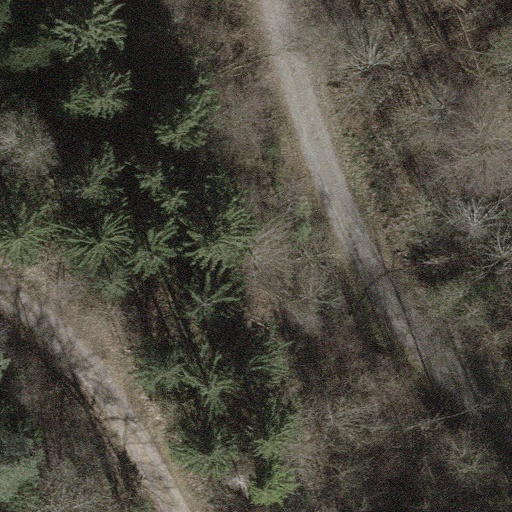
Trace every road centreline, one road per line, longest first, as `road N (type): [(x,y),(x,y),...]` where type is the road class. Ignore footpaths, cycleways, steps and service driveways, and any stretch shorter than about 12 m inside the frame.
road 1 (track): [(272,0),(353,244),(460,379),(511,423)]
road 2 (track): [(0,287),(15,291),(117,382),(180,511)]
